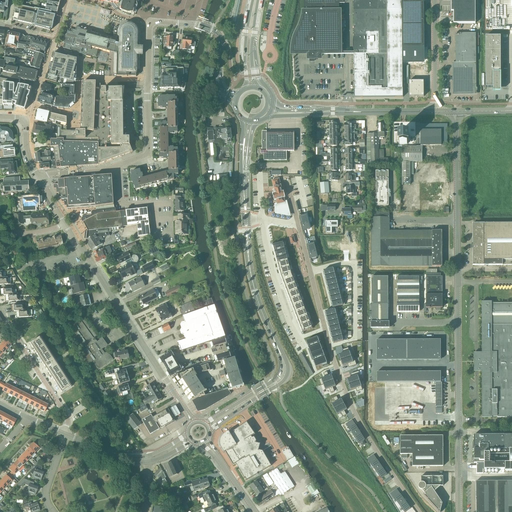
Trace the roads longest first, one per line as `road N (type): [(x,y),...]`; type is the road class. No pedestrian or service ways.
road 1 (unclassified): [(459,511),(457,111)]
road 2 (residential): [(297,223),(345,392),(418,511)]
road 3 (residential): [(175,394),(65,225)]
road 4 (residential): [(36,175),(101,171),(145,154),(147,85)]
road 5 (tertiary): [(238,406),(285,370),(254,290)]
road 6 (residential): [(9,324),(66,416),(65,435)]
road 7 (residential): [(217,87),(216,33),(149,22)]
